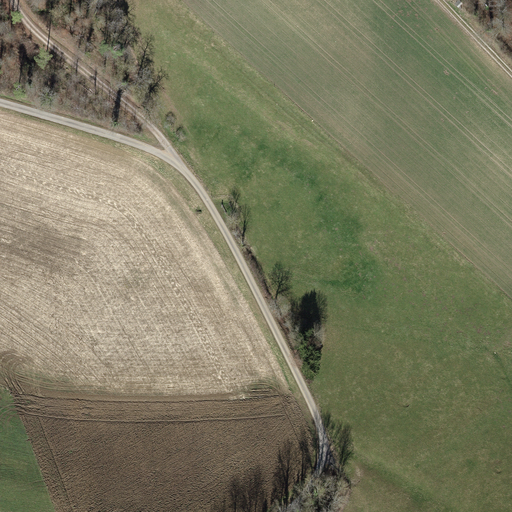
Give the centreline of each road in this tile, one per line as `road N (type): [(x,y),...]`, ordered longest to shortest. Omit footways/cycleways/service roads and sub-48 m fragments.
road 1 (track): [(302,511),(318,486),(324,442),(203,192),(171,155),(0,103)]
road 2 (track): [(13,0),(29,24),(150,124),(171,155)]
road 3 (track): [(150,124),(153,100),(113,0)]
